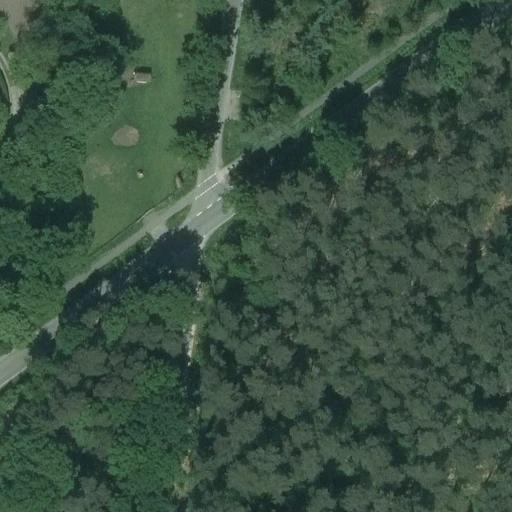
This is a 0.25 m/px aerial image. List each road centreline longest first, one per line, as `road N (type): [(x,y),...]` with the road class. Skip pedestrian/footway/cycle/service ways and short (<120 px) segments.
road 1 (tertiary): [(510,0),(197,230)]
road 2 (residential): [(159,511),(197,230)]
road 3 (tertiary): [(197,230),(0,373)]
road 4 (residential): [(197,230),(231,0)]
